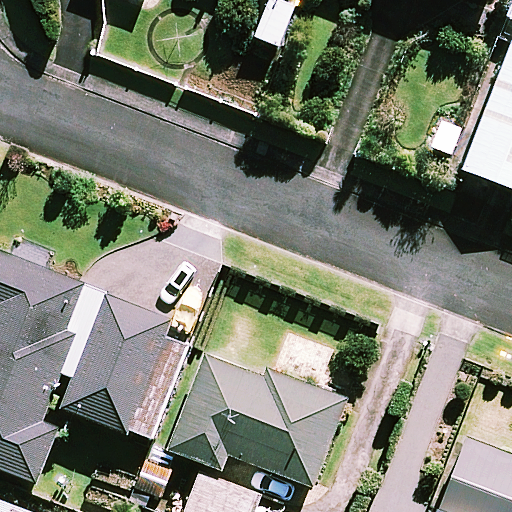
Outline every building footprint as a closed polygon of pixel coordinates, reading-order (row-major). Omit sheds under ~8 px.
[(511,52),(465,177),(511,194),(511,52)] [(14,263),(0,257),(0,474),(38,490),(59,435),(41,428),(72,347),(63,344),(84,290),(45,276),(53,255),(22,243),(14,263)] [(172,329),(109,304),(64,414),(149,448),(189,349),(167,340),(172,329)] [(345,406),(203,360),(171,457),(226,475),(229,463),(317,492),(345,406)] [(511,511),(511,462),(469,447),(442,511),(511,511)] [(253,511),(258,498),(197,478),(185,511),(253,511)]
